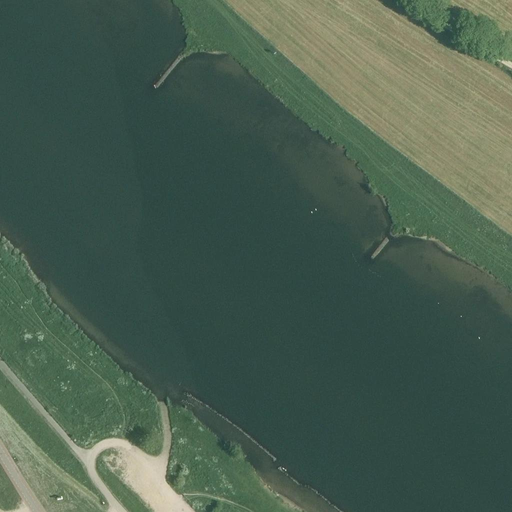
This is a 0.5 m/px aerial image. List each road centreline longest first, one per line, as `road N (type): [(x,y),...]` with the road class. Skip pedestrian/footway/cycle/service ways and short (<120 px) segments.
road 1 (unclassified): [(122,511),(89,463),(112,441),(141,458),(165,498)]
road 2 (track): [(403,0),(511,66)]
